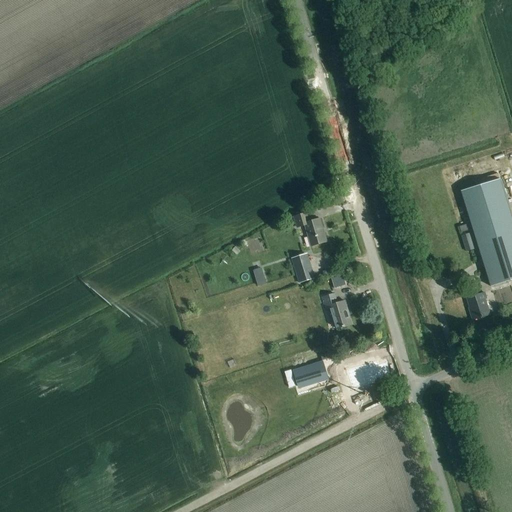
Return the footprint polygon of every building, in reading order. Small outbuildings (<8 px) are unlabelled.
[(511,218),(500,179),(461,191),(487,273),(491,287),(511,280),(511,218)] [(305,226),(311,247),(327,242),(320,219),(309,223),(306,213),(294,217),(297,228),(305,226)] [(459,227),(461,233),(468,231),(466,225),(459,227)] [(237,255),(240,251),(236,247),(232,251),(237,255)] [(291,259),(295,272),(299,284),(313,279),(305,255),(291,259)] [(267,284),(262,268),(253,271),(258,287),(267,284)] [(471,311),(470,312),(472,320),(490,315),(485,299),(486,299),(485,293),(467,299),(471,311)] [(322,298),(325,308),(326,310),(331,309),(337,329),(352,325),(345,301),(338,304),(335,294),(322,298)] [(347,370),(352,389),(383,380),(382,377),(389,374),(386,363),(378,365),(377,361),(347,370)] [(298,387),(317,381),(313,367),(294,373),(298,387)] [(371,388),(374,399),(381,397),(378,386),(371,388)]
